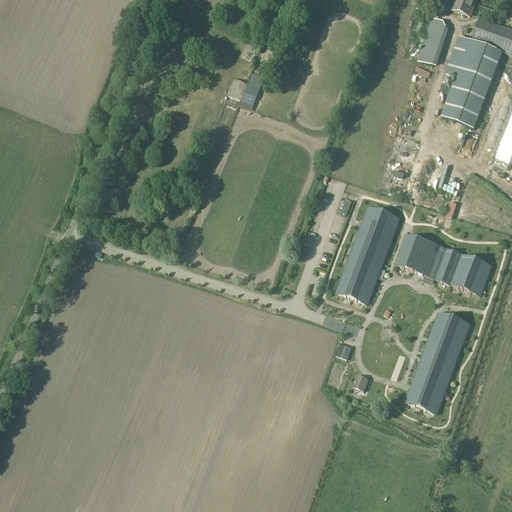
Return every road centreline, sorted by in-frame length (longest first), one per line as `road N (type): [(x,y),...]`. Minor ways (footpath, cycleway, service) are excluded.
road 1 (residential): [(64,232),(341,327)]
road 2 (unclassified): [(64,232),(163,0)]
road 3 (unclassified): [(0,386),(64,232)]
road 4 (unknown): [(444,0),(449,46),(426,130)]
